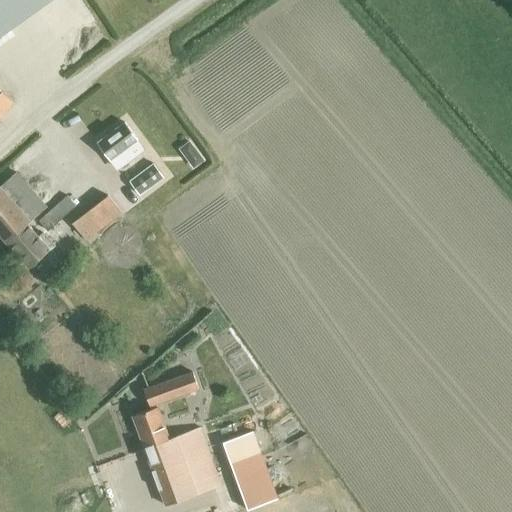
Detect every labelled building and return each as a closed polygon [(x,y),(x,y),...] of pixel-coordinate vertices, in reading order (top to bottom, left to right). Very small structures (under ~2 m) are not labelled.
[(0,0),(0,35),(49,0),(0,0)] [(0,88),(0,114),(13,102),(0,88)] [(124,121),(96,142),(109,160),(111,159),(119,169),(145,150),(124,121)] [(154,164),(130,182),(139,195),(164,177),(154,164)] [(14,173),(0,186),(0,236),(28,268),(53,246),(42,234),(38,237),(26,225),(45,208),(14,173)] [(107,197),(70,225),(83,242),(88,248),(125,220),(130,226),(131,227),(142,219),(141,218),(132,206),(134,204),(121,186),(107,197)] [(38,223),(47,233),(76,207),(67,197),(38,223)] [(151,409),(132,416),(143,446),(165,505),(220,485),(200,428),(168,440),(157,407),(155,403),(198,388),(192,371),(143,389),(149,406),(150,406),(151,409)] [(223,439),(231,459),(260,448),(253,428),(223,439)] [(112,448),(103,452),(113,473),(122,469),(112,448)] [(231,459),(248,506),(278,495),(260,448),(231,459)]
